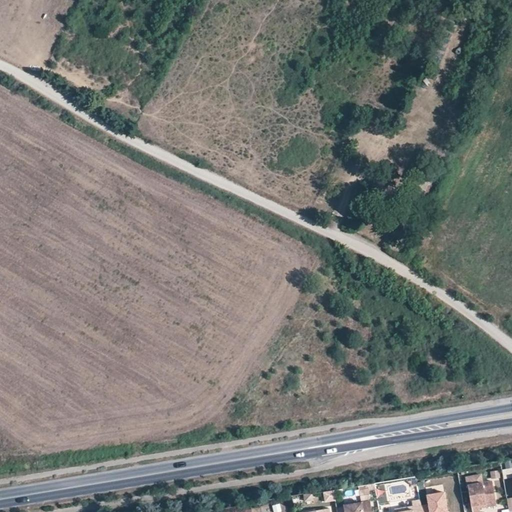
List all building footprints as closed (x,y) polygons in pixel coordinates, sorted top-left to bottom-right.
[(448,63),(458,67),(468,49),(457,44),(448,63)] [(397,165),(406,167),(415,146),(413,144),(414,142),(409,140),(407,144),(401,141),(390,164),(397,167),(397,165)] [(405,203),(419,209),(423,200),(410,194),(405,203)] [(491,471),(492,479),(501,479),(500,471),(491,471)] [(480,511),(480,507),(479,504),(496,501),(493,480),(468,484),(472,511),(480,511)] [(421,506),(422,511),(447,511),(444,492),(428,495),(428,497),(420,499),(421,506)] [(372,511),(370,501),(348,506),(350,510),(344,511),(372,511)]
